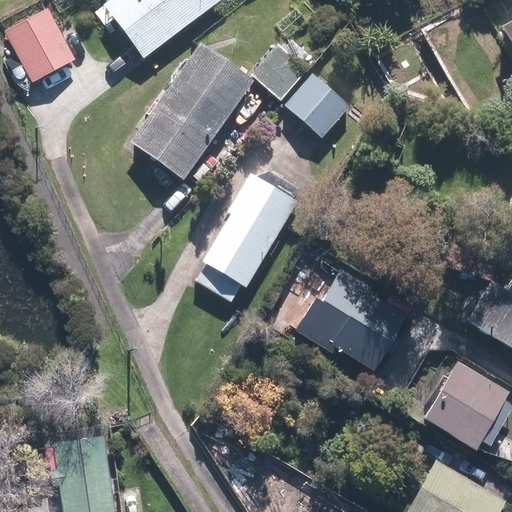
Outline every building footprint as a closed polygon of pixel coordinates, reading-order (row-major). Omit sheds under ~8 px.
[(136,51),(141,58),(216,0),(104,0),(100,4),(101,5),(93,11),(102,22),(110,17),(136,51)] [(275,25),(286,38),(306,21),(294,8),(275,25)] [(46,9),(5,32),(33,83),(74,60),(46,9)] [(511,16),(496,25),(511,52),(511,16)] [(247,75),(277,100),(311,59),(289,41),(282,49),(274,43),(247,75)] [(128,140),(181,178),(250,80),(197,42),(128,140)] [(301,122),(319,138),(347,105),(309,73),(282,105),(301,122)] [(195,281),(228,302),(239,284),(243,287),(294,201),(290,199),(294,191),(265,174),(260,182),(248,174),(226,211),(229,213),(201,260),(206,263),(195,281)] [(440,264),(471,274),(476,254),(446,246),(440,264)] [(408,311),(340,269),(301,333),(332,353),(336,347),(372,369),(408,311)] [(461,319),(511,349),(511,295),(485,280),(461,319)] [(419,418),(472,448),(505,391),(470,370),(474,364),(459,355),(454,364),(452,362),(419,418)] [(98,410),(106,416),(111,409),(104,403),(98,410)] [(111,511),(100,434),(49,442),(54,468),(48,470),(50,485),(56,484),(59,511),(111,511)] [(399,511),(495,511),(502,501),(431,459),(399,511)]
